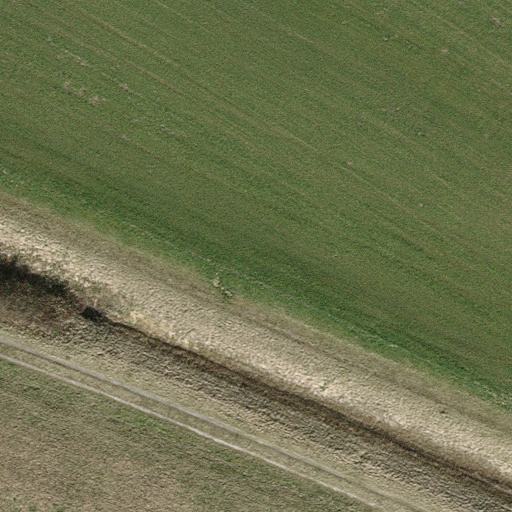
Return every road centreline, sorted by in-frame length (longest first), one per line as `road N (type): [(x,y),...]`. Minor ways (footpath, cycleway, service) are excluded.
road 1 (track): [(0,206),(511,424)]
road 2 (track): [(0,364),(360,511)]
